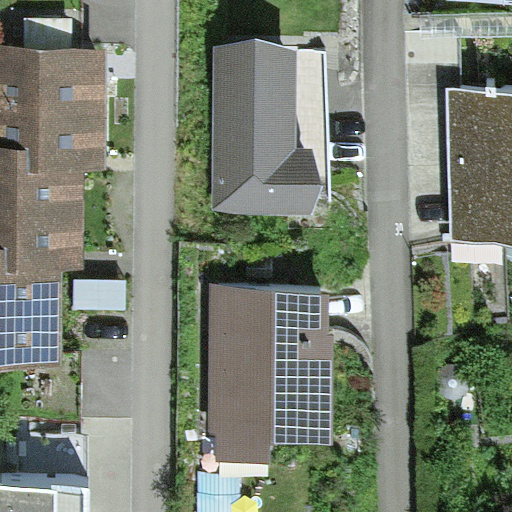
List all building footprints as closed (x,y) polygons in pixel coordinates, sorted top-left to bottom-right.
[(296,48),(212,47),(211,212),(312,213),(312,148),(295,147),(296,48)] [(106,169),(107,50),(0,48),(0,144),(29,145),(29,168),(84,169),(106,169)] [(511,87),(446,88),(450,246),(511,244),(511,87)] [(83,270),(84,169),(29,168),(29,145),(0,144),(0,247),(7,247),(6,269),(62,269),(83,270)] [(0,371),(61,372),(62,269),(6,269),(7,247),(0,247),(0,371)] [(127,280),(74,280),(74,309),(126,309),(127,280)] [(329,295),(210,284),(210,437),(216,438),(215,462),(270,462),(270,443),(333,445),(334,336),(329,335),(329,295)] [(87,511),(87,487),(0,487),(0,511),(87,511)]
